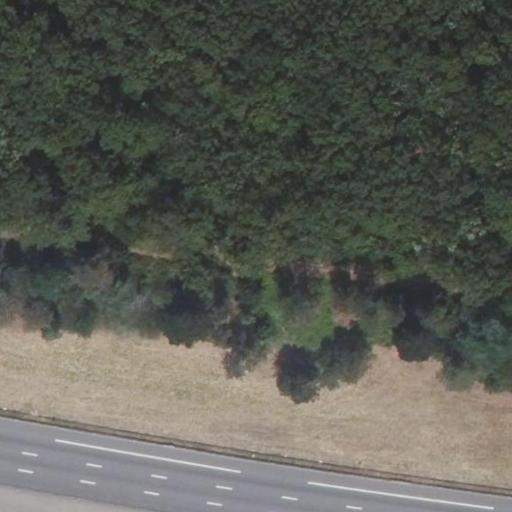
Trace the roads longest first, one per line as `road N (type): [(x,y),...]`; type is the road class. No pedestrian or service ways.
road 1 (track): [(511,97),(231,76),(149,87),(97,135),(0,131)]
road 2 (track): [(511,295),(0,222)]
road 3 (trunk): [(315,511),(0,456)]
